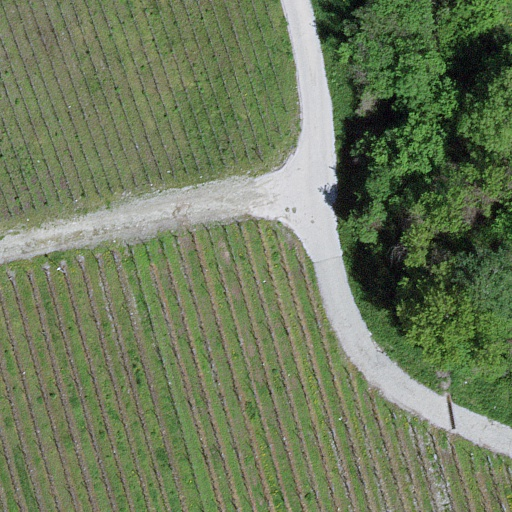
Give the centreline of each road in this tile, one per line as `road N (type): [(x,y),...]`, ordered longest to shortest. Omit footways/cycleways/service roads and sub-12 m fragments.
road 1 (track): [(511,442),(379,374),(317,177)]
road 2 (track): [(317,177),(0,255)]
road 3 (track): [(317,177),(289,0)]
